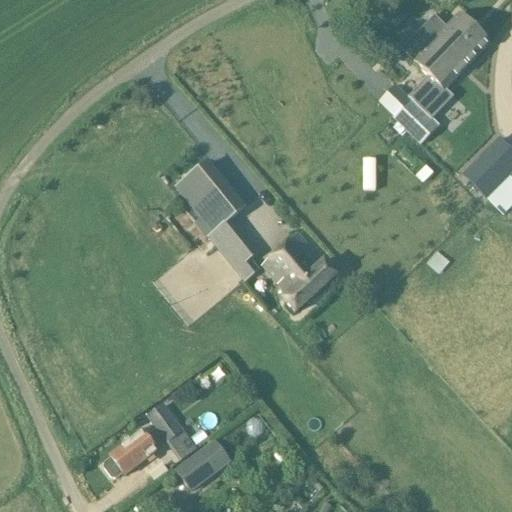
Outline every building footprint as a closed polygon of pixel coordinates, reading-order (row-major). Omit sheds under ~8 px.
[(403,9),(393,0),(390,0),(379,13),(390,23),(403,9)] [(402,53),(428,78),(474,32),(458,17),(445,31),(437,23),(427,33),(424,30),(402,53)] [(474,32),(428,78),(442,92),(421,113),(411,103),(392,121),(419,148),(462,101),(449,88),(489,47),(474,32)] [(511,50),(497,64),(509,76),(511,73),(511,50)] [(511,156),(498,142),(463,177),(486,200),(511,173),(511,156)] [(259,258),(230,223),(246,209),(208,163),(175,190),(213,236),(204,243),(242,289),(259,275),(250,265),(259,258)] [(280,299),(295,316),(338,278),(322,259),(320,262),(298,237),(260,269),(266,275),(277,287),(284,296),(280,299)] [(147,419),(178,463),(195,451),(163,407),(147,419)] [(201,433),(191,440),(196,447),(206,440),(201,433)] [(110,459),(111,461),(104,467),(103,471),(111,481),(115,481),(122,476),(124,478),(156,454),(142,435),(110,459)] [(230,468),(214,446),(174,475),(191,497),(230,468)]
